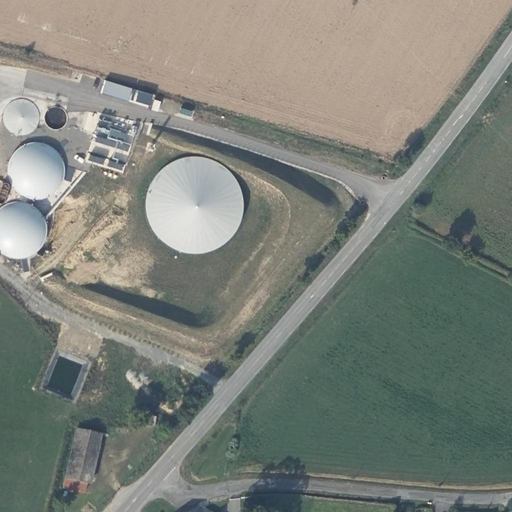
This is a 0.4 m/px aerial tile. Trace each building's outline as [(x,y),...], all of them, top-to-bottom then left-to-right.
[(101,94),(130,99),(132,86),(103,81),(101,94)] [(130,101),(150,106),(153,94),(133,88),(130,101)] [(24,97),(16,99),(10,102),(2,112),(3,125),(11,134),(23,137),(31,132),(37,125),(38,117),(38,110),(34,103),(24,97)] [(158,111),(160,101),(153,99),(151,110),(158,111)] [(68,114),(51,105),(44,118),(61,127),(68,114)] [(179,114),(192,116),(193,110),(181,108),(179,114)] [(124,171),(133,135),(96,125),(87,162),(124,171)] [(61,177),(61,165),(57,154),(48,147),(36,144),(25,146),(16,153),(10,164),(10,175),(15,186),(24,193),(35,196),(46,194),(56,187),(61,177)] [(169,162),(156,173),(148,187),(145,203),(148,220),(156,234),(169,245),(184,251),(201,251),(216,245),(229,235),(238,220),(241,204),(238,188),(230,173),(217,163),(201,157),(185,157),(169,162)] [(36,209),(22,203),(8,204),(0,209),(0,252),(0,253),(14,259),(28,257),(40,249),(46,235),(44,221),(36,209)] [(20,272),(31,270),(29,258),(18,260),(20,272)] [(82,426),(65,488),(84,493),(102,432),(82,426)]
